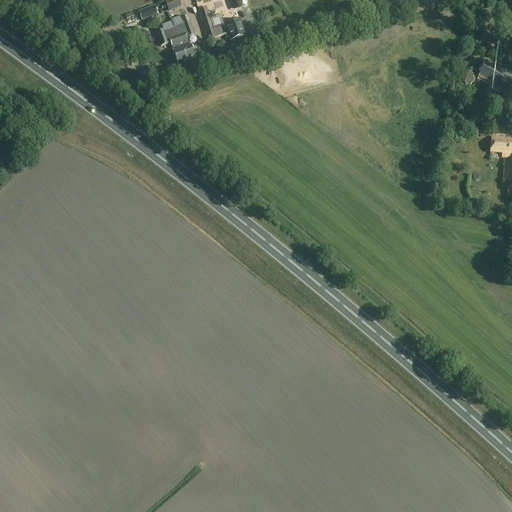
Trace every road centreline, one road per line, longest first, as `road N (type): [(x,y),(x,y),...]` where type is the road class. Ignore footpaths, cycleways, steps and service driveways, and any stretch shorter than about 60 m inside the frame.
road 1 (trunk): [(511,454),(268,244),(0,37)]
road 2 (unclassified): [(430,0),(188,76),(142,70),(40,0)]
